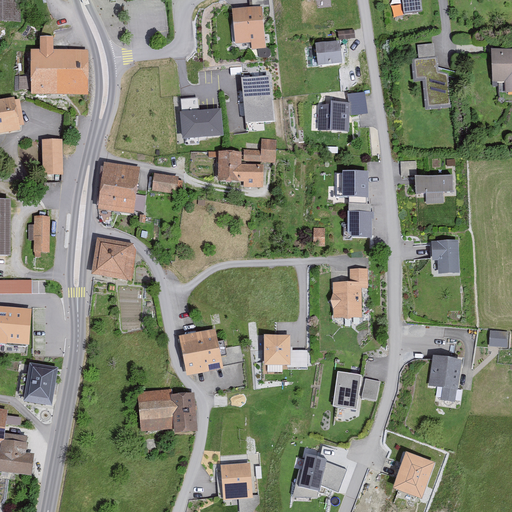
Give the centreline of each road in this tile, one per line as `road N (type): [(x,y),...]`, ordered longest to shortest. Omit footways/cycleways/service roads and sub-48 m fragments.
road 1 (residential): [(360,0),(389,179),(395,360),(348,511)]
road 2 (residential): [(80,225),(141,250),(161,284),(182,378),(198,391),(201,444),(176,511)]
road 3 (secondary): [(80,225),(76,352),(47,511)]
road 4 (secondary): [(103,58),(103,102),(80,225)]
road 5 (residential): [(103,58),(184,48),(189,3),(198,0)]
